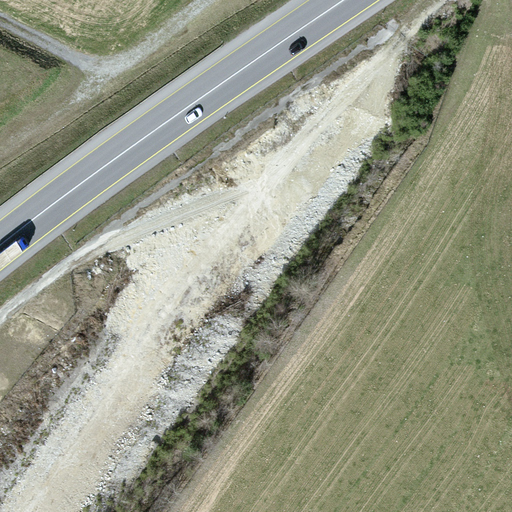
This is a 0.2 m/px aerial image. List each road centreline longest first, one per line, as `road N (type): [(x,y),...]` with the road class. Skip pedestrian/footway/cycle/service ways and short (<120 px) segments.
road 1 (motorway): [(458,0),(176,272),(0,509)]
road 2 (motorway): [(91,511),(240,304),(511,25)]
road 3 (track): [(0,312),(180,162),(339,49)]
road 4 (primary): [(343,0),(105,161),(0,247)]
road 5 (track): [(0,19),(101,73),(195,0)]
